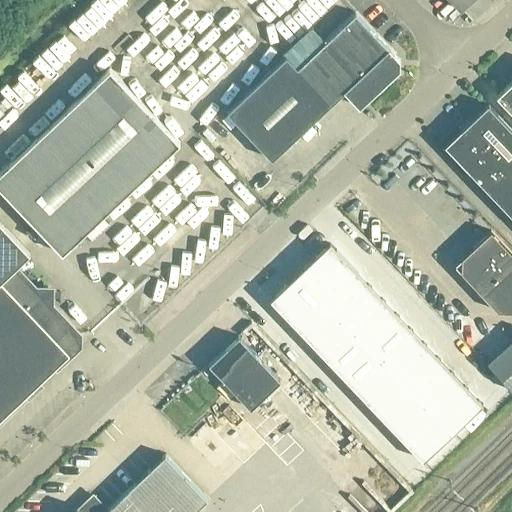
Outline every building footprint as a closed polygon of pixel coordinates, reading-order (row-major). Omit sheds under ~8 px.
[(151,0),(138,13),(152,28),(168,12),(156,0),(151,0)] [(453,0),(461,8),(469,0),(453,0)] [(269,31),(285,21),(276,5),(259,14),(269,31)] [(397,67),(398,59),(388,48),(389,47),(355,12),(297,66),(286,55),(227,110),(271,157),(344,89),(356,101),(361,101),(397,67)] [(128,48),(146,37),(135,18),(116,29),(128,48)] [(166,47),(184,36),(173,18),(155,29),(166,47)] [(187,68),(204,57),(198,49),(202,46),(196,37),(175,51),(187,68)] [(149,66),(164,56),(151,38),(136,48),(149,66)] [(164,88),(184,78),(175,59),(154,69),(164,88)] [(53,64),(35,68),(37,78),(56,74),(53,64)] [(110,68),(0,171),(0,186),(62,253),(179,141),(110,68)] [(511,80),(496,95),(511,111),(511,80)] [(188,110),(205,98),(193,81),(176,93),(188,110)] [(204,123),(223,111),(217,102),(199,115),(204,123)] [(511,213),(511,128),(488,103),(446,143),(511,213)] [(215,148),(233,167),(253,148),(235,129),(215,148)] [(208,166),(216,157),(200,143),(192,151),(208,166)] [(219,165),(213,172),(228,185),(234,178),(219,165)] [(156,222),(173,208),(166,199),(183,196),(191,189),(189,178),(198,176),(197,167),(179,170),(181,179),(168,181),(154,192),(159,199),(146,202),(134,211),(135,218),(130,219),(103,241),(109,239),(95,250),(103,260),(86,263),(88,274),(109,270),(108,263),(112,262),(138,242),(135,242),(152,229),(151,223),(156,222)] [(242,186),(234,192),(246,207),(254,201),(242,186)] [(0,222),(0,418),(78,345),(78,335),(48,302),(48,291),(37,291),(15,267),(29,254),(0,222)] [(511,310),(511,252),(491,230),(462,257),(461,271),(482,294),(497,310),(511,311),(511,310)] [(330,242),(300,270),(328,299),(357,271),(330,242)] [(300,270),(271,298),(298,327),(328,299),(300,270)] [(357,271),(328,299),(342,314),(371,286),(357,271)] [(371,286),(342,314),(356,328),(385,300),(371,286)] [(328,299),(298,327),(312,342),(342,314),(328,299)] [(385,300),(356,328),(369,343),(399,315),(385,300)] [(243,307),(229,319),(242,333),(256,321),(243,307)] [(342,314),(312,342),(326,356),(356,328),(342,314)] [(399,315),(369,343),(383,357),(413,330),(399,315)] [(356,328),(326,356),(340,371),(369,343),(356,328)] [(413,330),(383,357),(397,372),(426,344),(413,330)] [(239,335),(209,363),(251,407),(280,379),(239,335)] [(511,338),(487,361),(511,388),(511,338)] [(369,343),(340,371),(354,385),(383,357),(369,343)] [(426,344),(397,372),(411,387),(440,359),(426,344)] [(383,357),(354,385),(368,400),(397,372),(383,357)] [(440,359),(411,387),(425,401),(454,373),(440,359)] [(397,372),(368,400),(381,414),(411,387),(397,372)] [(454,373),(425,401),(438,416),(468,388),(454,373)] [(411,387),(381,414),(395,429),(425,401),(411,387)] [(468,388),(438,416),(453,431),(482,403),(468,388)] [(425,401),(395,429),(409,444),(438,416),(425,401)] [(438,416),(409,444),(423,459),(453,431),(438,416)] [(309,463),(322,455),(314,444),(302,452),(309,463)] [(73,511),(191,511),(207,498),(165,453),(107,508),(93,494),(73,511)]
